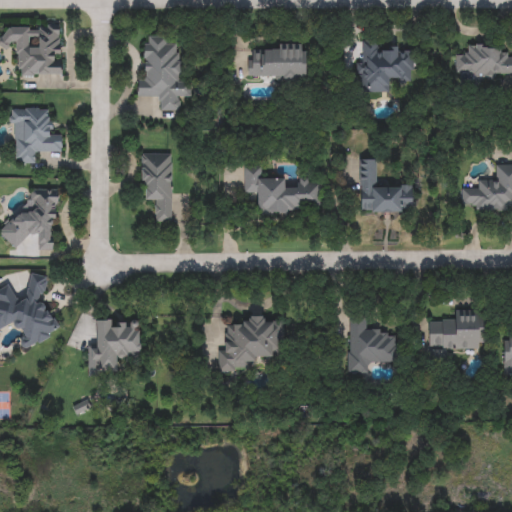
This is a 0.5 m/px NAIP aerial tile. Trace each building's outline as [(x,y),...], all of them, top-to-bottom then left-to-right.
[(0,26),(60,25),(61,76),(17,76),(16,46),(0,46),(0,26)] [(138,100),(137,78),(148,78),(146,37),(168,36),(168,45),(179,44),(180,82),(190,82),(191,98),(180,99),(180,111),(159,111),(158,100),(138,100)] [(378,51),(411,51),(410,82),(389,82),(389,93),(358,92),(358,62),(362,62),(362,41),(378,41),(378,51)] [(306,80),(248,79),(248,50),(276,50),(276,44),(306,44),(306,80)] [(455,77),(455,55),(466,55),(466,46),(500,46),(500,57),(511,57),(511,74),(495,74),(495,77),(455,77)] [(51,107),(52,133),(61,133),(61,153),(34,154),(34,164),(12,164),(11,108),(51,107)] [(153,222),(153,201),(141,201),(141,153),(171,153),(171,222),(153,222)] [(359,213),(359,160),(378,159),(378,186),(412,186),(412,213),(359,213)] [(511,165),(511,211),(471,211),(471,205),(461,205),(461,189),(478,189),(478,181),(495,181),(495,165),(511,165)] [(255,212),(255,193),(244,193),(243,166),(262,166),(262,177),(284,176),(285,188),(298,188),(298,179),(317,179),(317,211),(255,212)] [(55,189),(55,250),(38,251),(38,243),(3,243),(3,224),(16,224),(16,210),(32,210),(32,189),(55,189)] [(46,277),(40,303),(45,304),(59,332),(24,350),(20,343),(22,334),(20,329),(7,326),(0,329),(0,289),(9,285),(16,299),(25,301),(31,274),(46,277)] [(428,320),(454,320),(454,311),(484,311),(484,349),(428,349),(428,320)] [(218,373),(217,350),(226,350),(226,326),(243,325),(243,317),(264,317),(264,323),(273,323),(274,361),(248,361),(248,372),(218,373)] [(367,374),(347,374),(346,319),(363,319),(363,332),(395,331),(395,363),(367,364),(367,374)] [(140,359),(118,360),(118,371),(98,371),(98,362),(88,362),(88,345),(98,345),(97,321),(140,320),(140,359)] [(511,332),(511,369),(503,369),(504,332),(511,332)]
